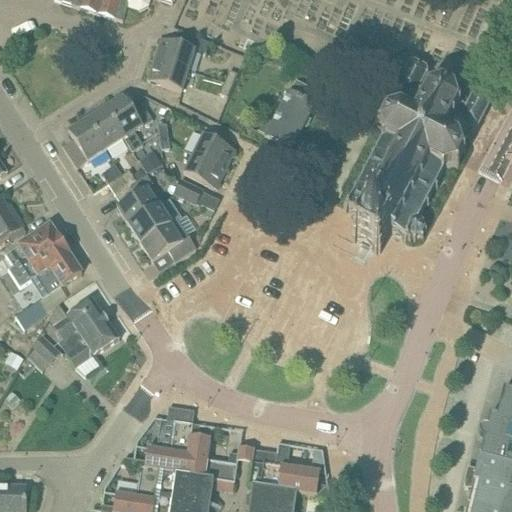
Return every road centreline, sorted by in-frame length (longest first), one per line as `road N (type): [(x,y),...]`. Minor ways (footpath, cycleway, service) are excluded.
road 1 (tertiary): [(378,435),(511,132)]
road 2 (residential): [(18,138),(130,75),(129,50),(118,37),(25,9),(0,24)]
road 3 (residential): [(168,362),(18,138)]
road 4 (residential): [(168,362),(224,401),(378,435)]
road 5 (residential): [(88,470),(168,362)]
